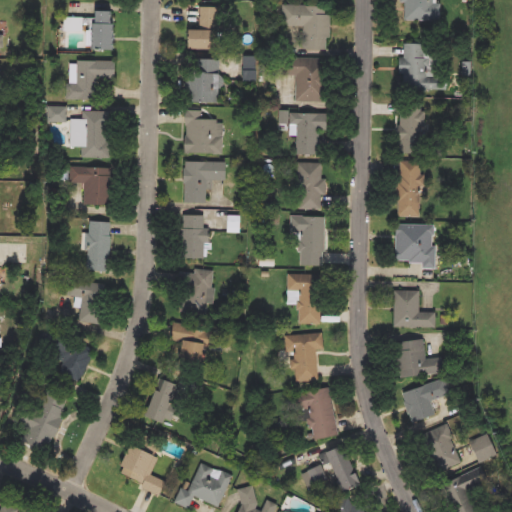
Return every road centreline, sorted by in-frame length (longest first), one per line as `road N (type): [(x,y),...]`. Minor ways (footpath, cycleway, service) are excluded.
road 1 (residential): [(418,511),(374,412),(360,336),(366,0)]
road 2 (residential): [(73,490),(143,306),(154,0)]
road 3 (residential): [(119,511),(0,461)]
